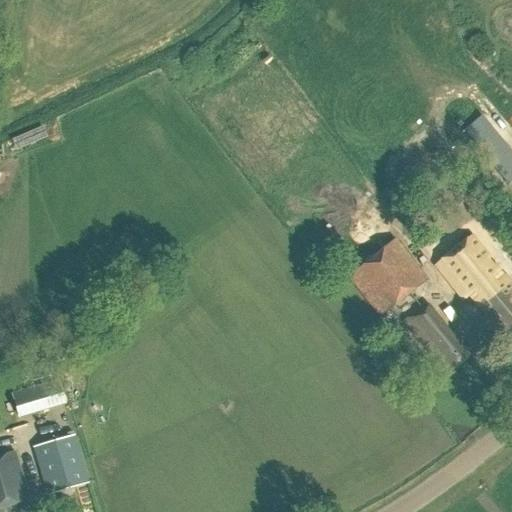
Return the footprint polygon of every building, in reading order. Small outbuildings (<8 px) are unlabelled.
[(511,149),(482,114),(463,130),(508,184),(511,180),(511,149)] [(483,209),(475,214),(483,227),(491,221),(483,209)] [(467,298),(499,272),(471,238),(436,266),(463,300),(467,298)] [(424,280),(393,241),(348,278),(379,317),(424,280)] [(511,282),(505,274),(470,302),(482,316),(479,318),(511,360),(511,282)] [(449,373),(468,359),(426,304),(403,320),(431,356),(434,354),(449,373)] [(375,323),(409,384),(428,374),(394,312),(375,323)] [(11,395),(18,414),(65,398),(59,379),(11,395)] [(511,405),(511,396),(504,383),(469,406),(481,425),(511,405)] [(73,438),(34,450),(47,496),(87,485),(73,438)] [(0,511),(2,511),(2,509),(27,502),(13,455),(0,458),(0,511)]
